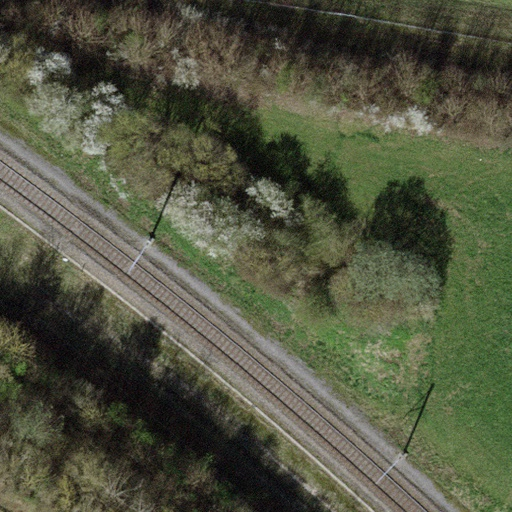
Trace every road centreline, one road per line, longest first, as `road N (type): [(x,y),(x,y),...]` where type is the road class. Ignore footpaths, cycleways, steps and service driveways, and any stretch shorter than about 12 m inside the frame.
road 1 (track): [(300,511),(75,336),(0,304)]
road 2 (track): [(511,62),(175,2)]
